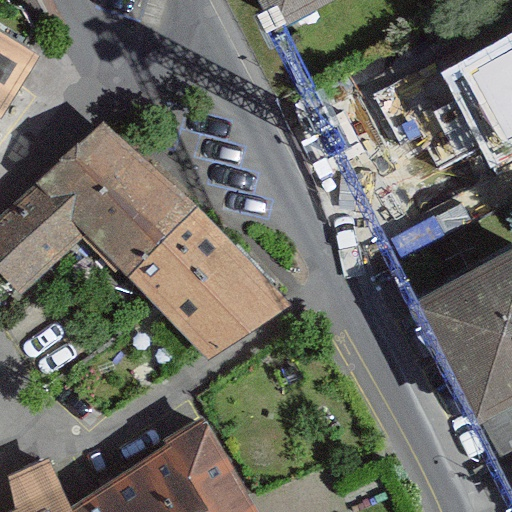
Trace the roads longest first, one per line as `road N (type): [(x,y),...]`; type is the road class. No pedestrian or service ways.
road 1 (residential): [(454,511),(217,61)]
road 2 (residential): [(70,0),(100,58),(217,61)]
